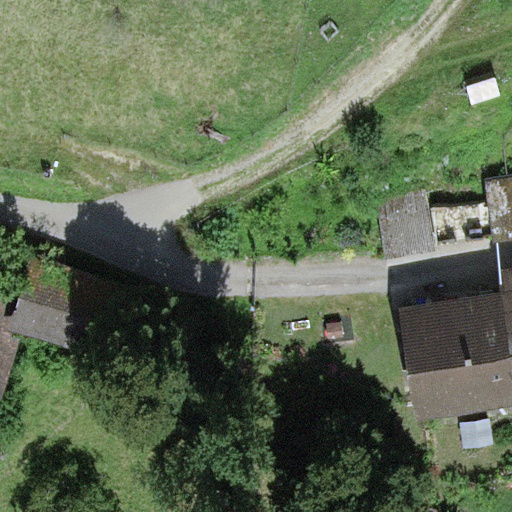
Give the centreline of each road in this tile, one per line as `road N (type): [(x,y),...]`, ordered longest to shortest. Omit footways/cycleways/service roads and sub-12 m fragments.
road 1 (track): [(111,244),(293,144),(358,93),(451,0)]
road 2 (track): [(111,244),(273,284),(440,272)]
